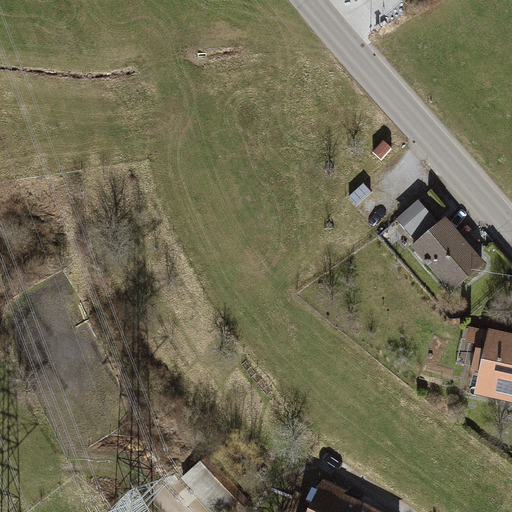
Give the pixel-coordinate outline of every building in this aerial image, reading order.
[(409,237),(430,219),(416,203),(395,221),(409,237)] [(449,297),(483,268),(442,221),(408,250),(449,297)] [(511,337),(466,329),(463,342),(459,341),(453,366),(458,367),(457,372),(476,376),(471,399),(511,406),(511,337)] [(205,511),(217,511),(238,494),(206,459),(179,483),(205,511)] [(307,511),(371,511),(343,498),(345,494),(322,482),(307,511)]
